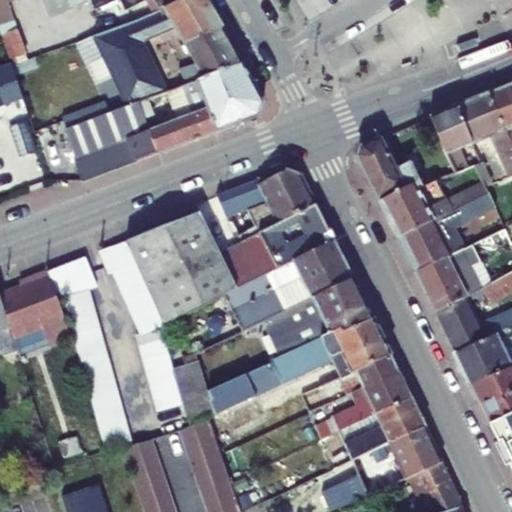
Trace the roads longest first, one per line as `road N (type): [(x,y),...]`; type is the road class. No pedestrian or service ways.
road 1 (secondary): [(308,130),(492,511)]
road 2 (tertiary): [(0,248),(308,130)]
road 3 (secondary): [(308,130),(511,57)]
road 4 (secondary): [(237,0),(308,130)]
